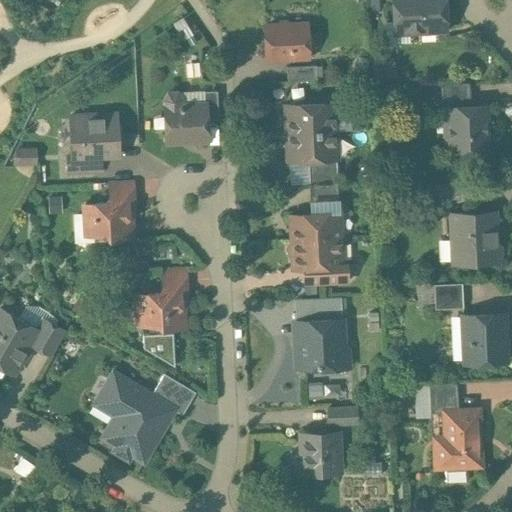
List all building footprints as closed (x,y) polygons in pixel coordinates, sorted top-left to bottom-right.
[(393,0),(395,27),(409,26),(409,31),(441,29),(439,0),(393,0)] [(307,24),(290,25),(286,22),(280,22),(277,25),(264,26),(265,57),(308,55),(308,49),(312,49),(315,45),(314,33),(311,30),(307,30),(307,24)] [(316,65),(287,66),(287,80),(316,79),(316,65)] [(469,82),(441,84),(442,109),(447,108),(447,107),(470,106),(469,82)] [(217,91),(204,91),(204,104),(205,104),(206,119),(218,119),(217,91)] [(204,104),(181,105),(181,99),(177,93),(168,93),(164,100),(166,142),(207,140),(206,119),(205,104),(204,104)] [(334,102),(286,104),(287,132),(335,130),(334,102)] [(470,106),(447,107),(447,108),(449,153),(488,151),(486,106),(470,106)] [(104,114),(70,116),(72,156),(72,158),(94,157),(118,155),(117,141),(122,136),(122,129),(116,123),(104,124),(104,114)] [(335,130),(287,132),(288,160),(308,159),(336,158),(335,130)] [(38,149),(17,148),(16,163),(37,164),(38,149)] [(94,157),(72,158),(72,156),(68,156),(69,172),(95,171),(94,157)] [(336,158),(308,159),(309,183),(337,182),(336,158)] [(308,159),(290,160),(291,184),(309,183),(308,159)] [(133,180),(108,181),(109,199),(134,198),(133,180)] [(337,182),(309,183),(311,213),(338,212),(337,182)] [(461,183),(433,184),(434,199),(462,198),(461,183)] [(134,198),(109,199),(105,203),(84,204),(84,215),(75,215),(76,240),(126,237),(125,223),(135,212),(134,198)] [(494,211),(451,213),(453,263),(497,261),(497,259),(500,255),(500,247),(496,243),(494,211)] [(311,213),(290,214),(292,240),(340,238),(338,212),(311,213)] [(340,238),(292,240),(293,268),(304,268),(304,282),(347,280),(346,265),(341,265),(340,238)] [(462,283),(434,284),(435,308),(463,307),(462,283)] [(189,304),(188,288),(133,291),(135,325),(154,324),(160,328),(187,326),(186,304),(189,304)] [(36,329),(0,308),(0,363),(13,371),(30,343),(37,330),(36,329)] [(499,313),(462,315),(463,342),(468,342),(469,360),(489,359),(489,361),(506,360),(504,319),(499,317),(499,313)] [(63,330),(42,318),(36,329),(37,330),(30,343),(49,354),(63,330)] [(301,343),(302,368),(325,367),(329,363),(346,362),(345,348),(341,344),(339,319),(295,321),(297,343),(301,343)] [(175,354),(174,330),(140,332),(141,356),(175,354)] [(151,394),(113,372),(98,397),(119,409),(103,436),(117,444),(114,450),(128,458),(131,452),(143,460),(173,409),(173,408),(151,394)] [(195,392),(164,373),(151,394),(173,408),(173,409),(182,414),(195,392)] [(339,396),(340,383),(309,382),(308,395),(339,396)] [(456,383),(428,384),(430,413),(444,412),(444,411),(458,410),(456,383)] [(428,384),(415,385),(416,414),(430,413),(428,384)] [(356,408),(328,409),(328,423),(356,422),(356,408)] [(458,410),(444,411),(444,412),(445,446),(435,446),(435,466),(446,466),(447,482),(466,481),(465,465),(480,465),(478,410),(458,410)] [(337,431),(301,433),(303,474),(339,472),(337,431)]
